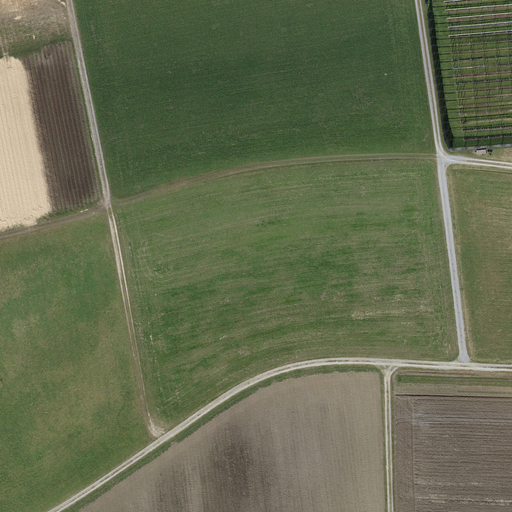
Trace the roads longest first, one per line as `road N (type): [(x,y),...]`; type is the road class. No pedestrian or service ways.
road 1 (track): [(152,448),(70,0)]
road 2 (track): [(465,365),(328,360),(283,367),(52,511)]
road 3 (track): [(419,0),(465,365),(511,367)]
road 4 (track): [(393,511),(388,362)]
